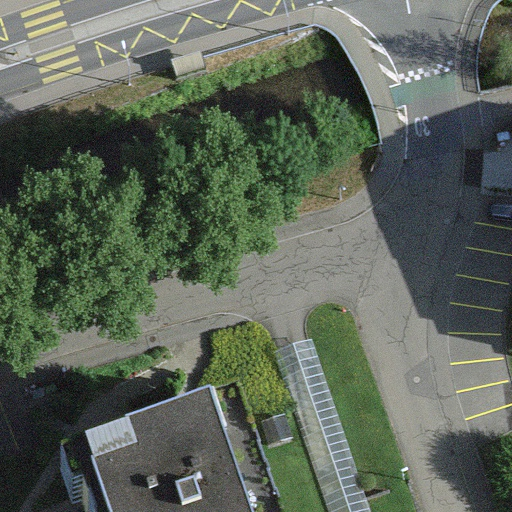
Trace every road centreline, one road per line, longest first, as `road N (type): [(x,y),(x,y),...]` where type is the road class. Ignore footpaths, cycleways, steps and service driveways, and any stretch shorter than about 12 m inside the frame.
road 1 (residential): [(417,230),(0,351)]
road 2 (residential): [(417,230),(400,333),(450,511)]
road 3 (residential): [(409,0),(436,126),(417,230)]
road 4 (tertiary): [(0,57),(178,0)]
